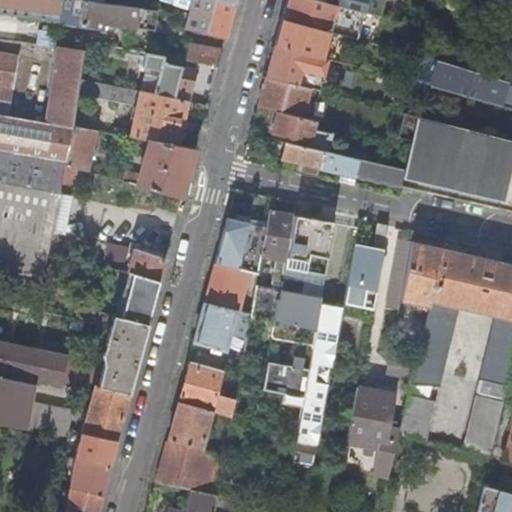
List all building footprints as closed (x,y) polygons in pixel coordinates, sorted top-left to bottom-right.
[(0,0),(0,14),(41,20),(59,22),(61,0),(0,0)] [(71,24),(74,0),(61,0),(59,22),(71,24)] [(102,23),(107,24),(134,27),(134,25),(155,27),(157,10),(102,3),(92,2),(82,0),(79,25),(102,28),(102,23)] [(192,0),(190,7),(184,27),(226,37),(231,18),(235,3),(221,0),(192,0)] [(286,0),(286,5),(282,19),(345,36),(348,37),(354,14),(334,9),(336,5),(316,0),(286,0)] [(316,0),(336,5),(340,6),(364,13),(367,0),(316,0)] [(478,17),(483,0),(471,0),(467,14),(478,17)] [(278,33),(275,44),(308,53),(321,57),(326,38),(332,40),(335,44),(342,46),(345,36),(282,19),(278,33)] [(41,20),(37,43),(56,46),(57,37),(59,22),(41,20)] [(63,38),(57,37),(56,46),(57,46),(84,49),(85,41),(81,40),(75,43),(70,43),(63,38)] [(189,42),(185,60),(217,67),(222,50),(189,42)] [(305,60),(308,53),(275,44),(270,63),(266,77),(319,90),(321,83),(300,77),(305,60)] [(57,46),(46,121),(72,126),(72,124),(77,92),(79,78),(84,49),(57,46)] [(0,52),(0,112),(6,114),(17,55),(0,52)] [(160,70),(153,94),(178,99),(181,89),(189,91),(195,69),(162,63),(164,56),(145,53),(142,66),(160,70)] [(325,66),(328,58),(321,57),(308,53),(305,60),(325,66)] [(475,75),(476,72),(423,56),(417,78),(476,95),(481,77),(475,75)] [(160,70),(142,66),(139,66),(138,70),(152,73),(148,93),(153,94),(160,70)] [(316,101),(319,90),(266,77),(262,91),(258,106),(278,111),(302,117),(307,98),(316,101)] [(114,125),(113,132),(149,140),(176,146),(186,101),(178,99),(153,94),(148,93),(79,78),(77,92),(137,105),(132,129),(114,125)] [(438,121),(447,91),(435,87),(426,118),(438,121)] [(189,91),(181,89),(178,99),(186,101),(189,91)] [(308,143),(307,147),(328,152),(332,134),(312,129),(314,120),(302,117),(278,111),(272,134),(308,143)] [(58,196),(58,191),(60,182),(64,166),(64,165),(72,126),(46,121),(6,114),(0,112),(0,271),(22,275),(21,282),(41,286),(52,231),(58,196)] [(398,134),(411,138),(417,116),(404,112),(398,134)] [(417,116),(411,138),(410,144),(410,143),(511,168),(511,140),(438,121),(426,118),(417,116)] [(74,125),(64,165),(85,170),(95,130),(74,125)] [(120,155),(123,141),(105,137),(102,151),(120,155)] [(139,177),(137,184),(182,198),(188,176),(195,149),(176,146),(149,140),(139,177)] [(286,142),(281,158),(399,185),(403,170),(328,152),(307,147),(286,142)] [(509,185),(511,185),(511,168),(410,143),(410,144),(404,169),(507,193),(509,185)] [(72,184),(76,169),(64,166),(60,182),(72,184)] [(506,198),(507,193),(404,169),(403,170),(402,177),(505,201),(506,198)] [(129,175),(127,181),(137,184),(139,177),(129,175)] [(58,196),(52,231),(65,233),(72,195),(58,191),(58,196)] [(312,343),(333,223),(269,211),(261,252),(260,254),(276,257),(270,286),(255,283),(250,313),(248,320),(272,324),(260,389),(282,392),(279,405),(300,409),(293,459),(313,462),(333,347),(312,343)] [(249,223),(228,217),(222,237),(216,262),(238,268),(257,272),(260,254),(261,252),(242,248),(249,223)] [(372,304),(388,224),(377,222),(372,247),(354,244),(343,298),(372,304)] [(382,305),(398,309),(401,293),(411,241),(395,238),(382,305)] [(444,247),(411,239),(411,241),(401,293),(431,300),(444,247)] [(130,272),(159,281),(165,257),(130,246),(113,243),(108,268),(130,272)] [(511,263),(444,247),(431,300),(425,322),(414,366),(411,377),(437,382),(456,306),(496,316),(481,379),(464,450),(486,456),(505,385),(507,385),(511,364),(511,263)] [(51,289),(102,299),(105,285),(108,268),(58,257),(51,289)] [(228,301),(238,268),(216,262),(209,285),(205,301),(232,308),(234,303),(228,301)] [(116,303),(113,315),(147,325),(152,306),(159,281),(130,272),(108,268),(105,285),(123,290),(119,304),(116,303)] [(227,338),(244,343),(248,320),(250,313),(232,308),(205,301),(196,335),(194,340),(224,348),(227,338)] [(103,364),(97,385),(128,393),(136,364),(147,325),(113,315),(102,351),(103,364)] [(95,361),(89,360),(89,362),(0,342),(0,422),(67,437),(72,410),(31,402),(35,378),(76,386),(77,380),(90,382),(95,361)] [(212,411),(215,400),(223,369),(189,360),(182,384),(178,401),(212,411)] [(384,377),(410,383),(411,377),(414,366),(388,360),(384,377)] [(436,386),(437,382),(411,377),(410,383),(410,384),(436,386)] [(94,384),(88,408),(121,417),(125,406),(128,393),(97,385),(94,384)] [(396,393),(357,386),(351,418),(346,441),(385,449),(396,393)] [(431,400),(407,394),(398,432),(422,439),(431,400)] [(222,413),(224,405),(225,403),(215,400),(212,411),(222,413)] [(201,449),(212,411),(178,401),(172,421),(167,439),(201,449)] [(224,405),(222,413),(230,416),(232,407),(224,405)] [(88,408),(81,432),(115,441),(118,428),(121,417),(88,408)] [(81,432),(75,456),(109,464),(112,452),(115,441),(81,432)] [(511,433),(504,457),(487,511),(507,511),(508,511),(511,498),(511,433)] [(216,494),(223,454),(201,449),(167,439),(161,461),(156,481),(195,490),(216,494)] [(65,454),(61,484),(70,486),(101,494),(105,479),(109,464),(75,456),(65,454)] [(70,486),(65,511),(95,511),(97,505),(101,494),(70,486)] [(175,511),(167,510),(166,511),(212,511),(214,503),(216,494),(195,490),(191,510),(190,511),(175,511)] [(223,511),(225,506),(214,503),(212,511),(223,511)]
